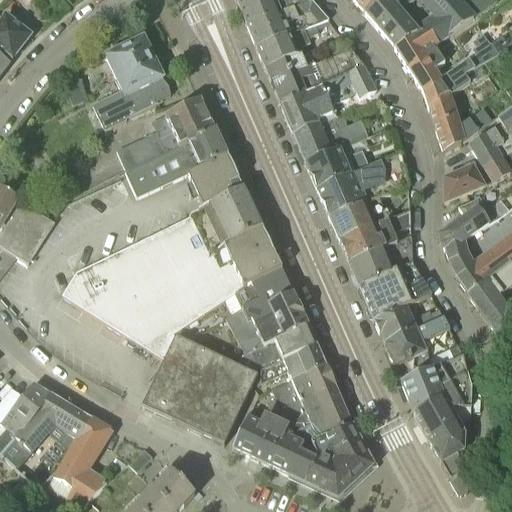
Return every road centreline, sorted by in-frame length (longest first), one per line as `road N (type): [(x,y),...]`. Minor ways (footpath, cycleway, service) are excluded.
road 1 (secondary): [(437,511),(344,336),(200,0)]
road 2 (unclassified): [(476,511),(488,392),(482,360),(431,254),(424,148),(386,63),(333,0)]
road 3 (residential): [(0,329),(84,403),(195,461),(247,511)]
road 4 (unclassified): [(121,0),(33,72),(0,119)]
